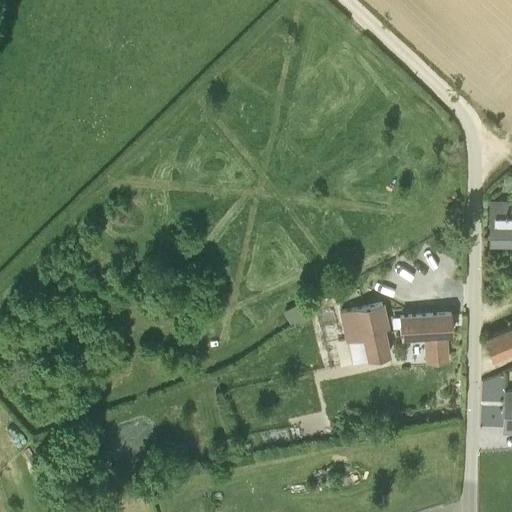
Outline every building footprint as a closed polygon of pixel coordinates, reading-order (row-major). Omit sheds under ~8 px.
[(511,201),(489,201),(489,240),(511,239),(511,201)] [(315,314),(309,300),(285,313),(291,326),(315,314)] [(386,324),(383,307),(382,301),(341,310),(347,340),(351,361),(374,356),(387,353),(381,325),(386,324)] [(445,331),(452,331),(451,311),(400,315),(401,335),(424,333),(426,361),(447,359),(445,331)] [(511,347),(511,324),(485,336),(492,356),(511,347)] [(511,390),(505,390),(503,428),(511,428),(511,390)]
